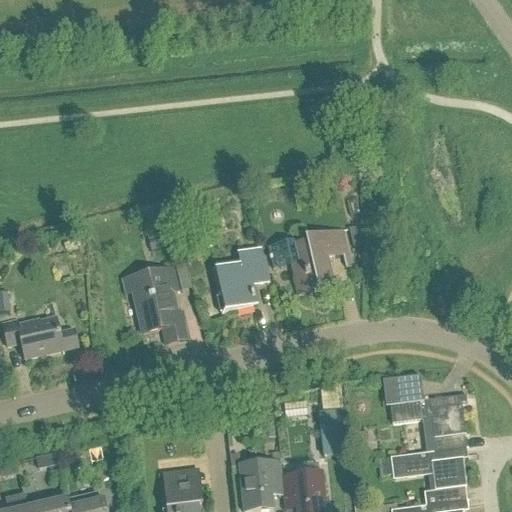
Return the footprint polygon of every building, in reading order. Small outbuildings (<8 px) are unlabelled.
[(358,231),(349,233),(354,251),(362,249),(358,231)] [(345,272),(351,270),(342,234),(306,243),(306,246),(294,249),(298,267),(291,269),(298,300),(334,291),(327,263),(343,260),(345,272)] [(152,256),(162,254),(160,241),(149,243),(152,256)] [(222,318),(257,310),(253,292),(268,288),(260,254),(236,259),(238,270),(212,276),(222,318)] [(177,319),(167,275),(123,286),(126,300),(133,298),(142,338),(161,334),(165,350),(189,344),(183,318),(177,319)] [(0,317),(11,316),(8,296),(0,297),(0,317)] [(59,338),(56,322),(18,331),(17,325),(2,328),(7,352),(21,349),(25,366),(78,354),(73,335),(59,338)] [(325,461),(345,459),(338,392),(322,394),(325,417),(321,418),(325,461)] [(424,459),(460,454),(466,454),(459,401),(390,410),(392,429),(420,425),(424,459)] [(273,419),(260,421),(262,432),(275,431),(273,419)] [(437,510),(461,507),(467,506),(460,454),(424,459),(390,463),(391,465),(392,478),(393,481),(433,476),(437,510)] [(391,465),(378,467),(380,480),(392,478),(391,465)] [(274,511),(273,501),(283,500),(281,482),(280,467),(239,471),(243,511),(274,511)] [(198,511),(199,511),(203,510),(199,475),(162,479),(165,511),(198,511)] [(281,482),(283,500),(284,511),(325,511),(322,478),(281,482)] [(66,505),(67,511),(104,511),(103,505),(100,506),(98,498),(66,505)] [(26,511),(24,500),(6,504),(8,511),(26,511)]
